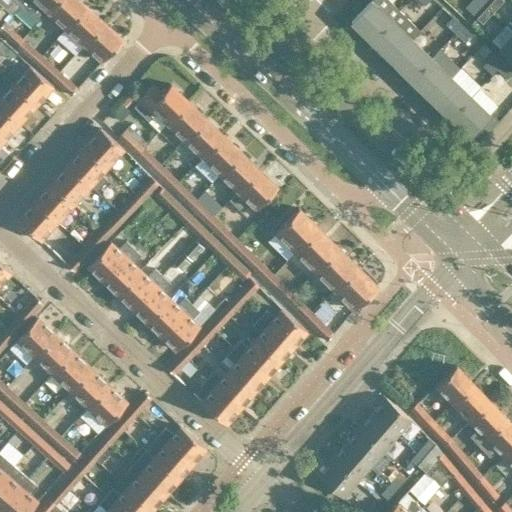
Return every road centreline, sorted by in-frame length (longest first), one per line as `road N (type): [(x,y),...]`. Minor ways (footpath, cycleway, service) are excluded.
road 1 (residential): [(262,473),(0,230)]
road 2 (residential): [(166,22),(342,191),(387,193)]
road 3 (residential): [(262,473),(455,263)]
road 4 (secondary): [(178,0),(387,193)]
road 5 (residential): [(0,200),(166,22)]
road 6 (secondary): [(389,146),(229,0)]
road 7 (residential): [(389,146),(392,106),(311,23)]
